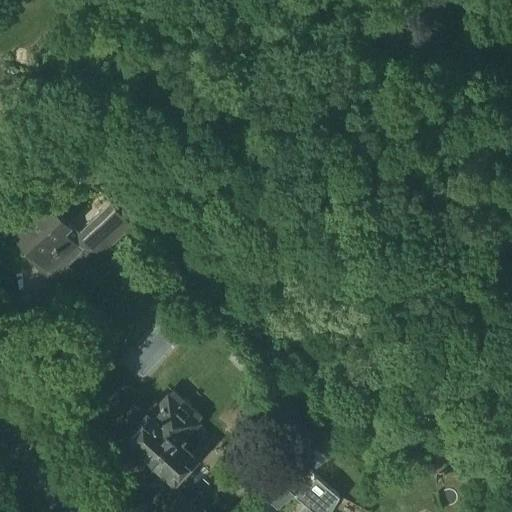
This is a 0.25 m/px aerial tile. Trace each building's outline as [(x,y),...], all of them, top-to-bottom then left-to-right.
[(42,194),(6,229),(29,252),(24,256),(52,285),(70,268),(68,265),(93,241),(103,252),(137,220),(115,198),(81,230),(57,207),(60,204),(51,195),(48,199),(42,194)] [(128,420),(134,426),(127,434),(175,477),(194,456),(179,442),(203,415),(174,389),(161,404),(157,401),(147,412),(142,407),(135,407),(128,414),(128,420)] [(298,449),(316,465),(326,454),(308,437),(298,449)] [(329,511),(339,495),(315,471),(294,494),(307,505),(300,511),(329,511)] [(267,493),(277,506),(293,494),(283,480),(267,493)] [(203,511),(180,490),(165,506),(171,511),(203,511)]
